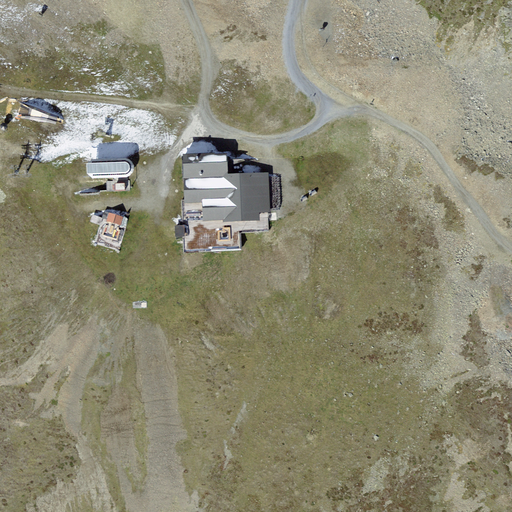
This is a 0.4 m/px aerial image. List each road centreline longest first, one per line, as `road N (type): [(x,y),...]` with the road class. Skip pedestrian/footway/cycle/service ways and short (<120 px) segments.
road 1 (track): [(365,108),(422,138),(511,247)]
road 2 (track): [(305,0),(312,64),(365,108)]
road 3 (track): [(208,119),(271,139),(309,128),(329,110)]
road 4 (track): [(329,110),(295,68),(290,44),(298,0)]
road 5 (track): [(186,0),(206,54),(208,119)]
